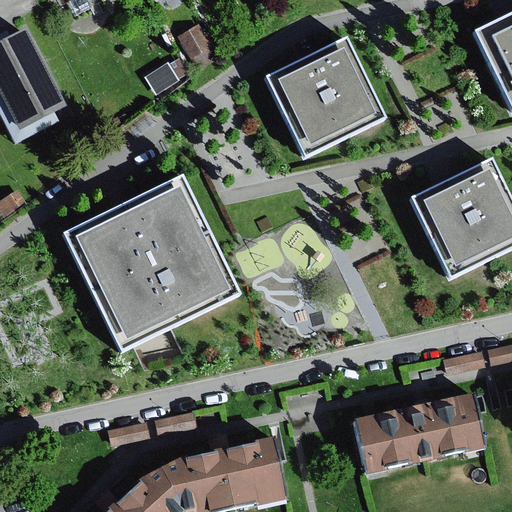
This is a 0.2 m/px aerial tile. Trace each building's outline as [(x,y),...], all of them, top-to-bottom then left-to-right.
[(62,0),(66,7),(70,6),(76,17),(105,2),(103,0),(62,0)] [(511,13),(470,33),(510,116),(511,114),(511,13)] [(200,28),(181,39),(193,61),(212,50),(200,28)] [(32,33),(0,49),(0,84),(6,96),(0,98),(0,110),(19,147),(62,125),(59,118),(72,112),(32,33)] [(303,59),(263,78),(303,161),(385,121),(345,39),(303,59)] [(169,64),(145,79),(156,96),(180,81),(169,64)] [(448,180),(408,199),(447,282),(511,250),(511,204),(490,160),(448,180)] [(120,204),(57,235),(118,358),(238,299),(177,176),(120,204)] [(0,204),(0,207),(8,218),(27,203),(18,191),(0,204)] [(268,218),(257,222),(262,233),(273,228),(268,218)] [(511,347),(492,352),(495,365),(511,361),(511,347)] [(483,355),(446,363),(449,376),(486,368),(483,355)] [(473,398),(355,422),(364,478),(484,451),(473,398)] [(196,415),(158,423),(161,436),(198,428),(196,415)] [(148,426),(110,434),(113,447),(150,439),(148,426)] [(182,460),(161,470),(182,511),(228,511),(259,506),(259,509),(286,503),(275,442),(215,453),(182,460)] [(182,511),(161,470),(139,480),(110,510),(107,511),(182,511)]
